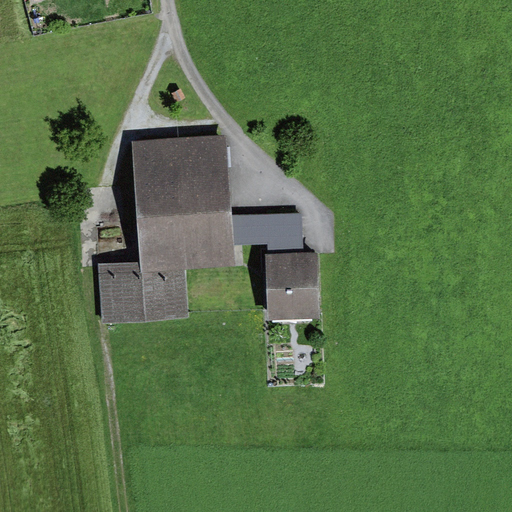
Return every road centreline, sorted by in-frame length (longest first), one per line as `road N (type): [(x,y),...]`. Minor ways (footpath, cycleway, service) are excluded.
road 1 (track): [(125,511),(88,274),(86,221),(103,187)]
road 2 (track): [(322,239),(310,208),(220,115),(167,0)]
road 3 (track): [(173,24),(103,187)]
